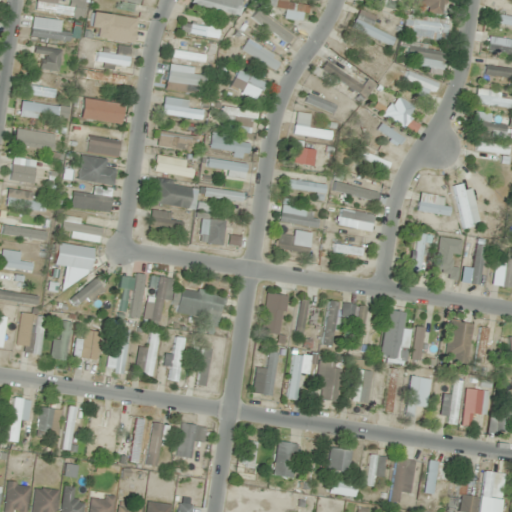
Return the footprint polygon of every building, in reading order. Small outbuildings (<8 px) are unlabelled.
[(35,0),(34,12),(83,17),(85,0),(68,0),(68,6),(56,5),(56,0),(35,0)] [(239,16),(242,0),(190,0),(189,5),(239,16)] [(267,0),(267,5),(284,9),(282,19),(304,23),(308,3),(295,0),(267,0)] [(443,16),(446,0),(417,0),(416,10),(443,16)] [(377,18),(359,10),(351,28),(390,46),(393,38),(372,28),(377,18)] [(511,12),(494,10),(492,23),(511,26),(511,12)] [(132,41),(135,20),(92,14),(90,23),(108,26),(107,37),(132,41)] [(445,41),(448,21),(406,16),(403,36),(445,41)] [(60,21),(32,18),(30,37),(68,41),(69,33),(59,32),(60,21)] [(288,36),(267,20),(259,31),(280,47),(288,36)] [(179,32),(216,38),(218,28),(181,22),(179,32)] [(511,38),(488,39),(489,55),(511,54),(511,38)] [(240,49),(273,71),(280,61),(247,39),(240,49)] [(127,73),(131,47),(98,43),(95,69),(127,73)] [(43,58),(40,68),(56,73),(62,54),(36,46),(33,55),(43,58)] [(204,61),(204,53),(172,53),(172,61),(204,61)] [(365,98),(370,90),(343,73),(347,67),(329,56),(319,71),(365,98)] [(511,79),(511,68),(483,66),(483,76),(511,79)] [(205,72),(169,67),(166,89),(202,94),(205,72)] [(82,78),(125,86),(126,78),(84,70),(82,78)] [(233,79),(261,93),(265,84),(238,70),(233,79)] [(420,86),(417,95),(425,98),(428,90),(433,92),(436,82),(406,73),(404,81),(420,86)] [(44,80),(25,77),(23,94),(53,99),(55,89),(43,87),(44,80)] [(511,96),(476,90),(473,103),(511,110),(511,107),(511,96)] [(333,113),(336,106),(307,94),(304,102),(333,113)] [(403,126),(414,108),(395,97),(384,114),(403,126)] [(164,118),(197,116),(197,110),(189,111),(188,98),(163,100),(164,118)] [(122,106),(84,100),(83,109),(91,110),(90,120),(120,124),(122,106)] [(59,106),(20,102),(18,117),(38,119),(38,113),(58,115),(59,106)] [(251,133),(255,113),(223,106),(218,126),(251,133)] [(472,131),(505,134),(506,125),(489,124),(490,114),(474,112),(472,131)] [(331,131),(311,127),(313,116),(296,113),(292,134),(329,141),(331,131)] [(403,138),(380,123),(375,131),(399,146),(403,138)] [(13,146),(52,150),(54,133),(14,129),(13,146)] [(158,149),(194,149),(194,134),(158,134),(158,149)] [(209,153),(246,158),(249,140),(212,135),(209,153)] [(117,156),(119,140),(88,137),(86,153),(117,156)] [(474,150),(506,157),(508,148),(476,141),(474,150)] [(312,167),(316,147),(293,142),(289,163),(312,167)] [(383,176),(389,165),(362,150),(356,161),(383,176)] [(184,167),(185,161),(157,154),(152,170),(190,180),(193,170),(184,167)] [(76,179),(112,186),(116,162),(80,156),(76,179)] [(31,184),(34,161),(12,158),(9,181),(31,184)] [(244,175),(245,163),(207,160),(206,171),(244,175)] [(372,200),(377,185),(348,175),(345,183),(362,189),(360,196),(372,200)] [(325,184),(284,180),(283,191),(324,195),(325,184)] [(194,209),(197,189),(154,183),(151,203),(194,209)] [(471,190),(461,192),(460,185),(453,186),(461,228),(478,225),(471,190)] [(242,193),(203,188),(202,198),(240,204),(242,193)] [(43,204),(32,203),(33,193),(6,190),(4,208),(43,211),(43,204)] [(69,206),(108,213),(110,198),(72,191),(69,206)] [(449,209),(439,206),(441,199),(420,193),(415,210),(447,218),(449,209)] [(318,214),(280,208),(278,222),(316,228),(318,214)] [(370,223),(372,215),(340,209),(337,225),(358,229),(359,221),(370,223)] [(181,223),(170,222),(171,213),(150,211),(148,227),(180,231),(181,223)] [(222,215),(196,216),(198,245),(223,244),(222,215)] [(96,244),(98,230),(67,223),(64,237),(96,244)] [(410,271),(420,272),(423,235),(413,234),(410,271)] [(307,245),(295,244),(295,236),(275,235),(274,250),(306,253),(307,245)] [(460,240),(438,237),(434,270),(442,271),(441,279),(455,281),(460,240)] [(49,265),(86,272),(91,251),(53,244),(49,265)] [(333,252),(360,257),(361,249),(334,244),(333,252)] [(470,284),(479,285),(482,246),(473,245),(470,284)] [(0,268),(31,269),(31,263),(20,263),(20,251),(0,251),(0,268)] [(511,269),(511,256),(506,255),(499,286),(508,288),(511,269)] [(172,279),(156,277),(151,320),(167,322),(172,279)] [(69,300),(75,307),(84,299),(88,304),(104,289),(93,278),(69,300)] [(136,316),(142,286),(123,282),(118,313),(136,316)] [(218,320),(223,297),(180,289),(176,313),(218,320)] [(36,295),(0,291),(0,300),(35,305),(36,295)] [(279,335),(283,295),(265,293),(261,333),(279,335)] [(294,332),(302,334),(307,301),(299,300),(294,332)] [(339,303),(328,301),(321,345),(332,347),(339,303)] [(355,306),(342,303),(339,316),(352,319),(355,306)] [(364,307),(356,306),(352,350),(360,351),(364,307)] [(404,313),(387,311),(379,357),(405,361),(407,349),(399,348),(404,313)] [(25,346),(23,353),(38,355),(44,318),(20,313),(15,344),(25,346)] [(443,361),(465,364),(471,324),(448,321),(443,361)] [(58,340),(52,339),(49,359),(65,361),(70,323),(61,322),(58,340)] [(424,329),(416,327),(409,359),(418,361),(424,329)] [(488,329),(480,328),(474,365),(482,366),(488,329)] [(106,372),(122,374),(128,333),(113,330),(106,372)] [(78,363),(95,365),(98,333),(81,331),(78,363)] [(511,333),(506,332),(502,364),(511,364),(511,333)] [(134,373),(151,375),(157,334),(149,333),(148,345),(138,343),(134,373)] [(183,339),(175,338),(172,355),(164,354),(162,366),(170,368),(168,382),(176,383),(183,339)] [(203,387),(211,350),(203,348),(194,385),(203,387)] [(255,367),(251,393),(270,396),(276,353),(267,352),(265,369),(255,367)] [(292,355),(286,399),(295,400),(298,376),(307,378),(310,357),(292,355)] [(340,363),(319,361),(315,400),(336,402),(340,363)] [(371,373),(357,369),(350,401),(365,404),(371,373)] [(398,371),(390,369),(382,411),(389,413),(398,371)] [(420,378),(410,376),(403,415),(413,417),(420,378)] [(460,381),(451,380),(446,424),(456,425),(460,381)] [(489,393),(468,388),(460,425),(469,427),(472,414),(484,416),(489,393)] [(30,400),(13,398),(7,442),(15,443),(18,420),(27,421),(30,400)] [(60,411),(40,407),(35,432),(56,436),(60,411)] [(74,408),(66,407),(62,450),(70,451),(74,408)] [(508,412),(491,409),(487,432),(504,435),(508,412)] [(96,455),(100,429),(108,430),(110,412),(94,410),(88,454),(96,455)] [(129,462),(137,464),(143,420),(134,419),(129,462)] [(143,465),(154,467),(163,425),(152,423),(143,465)] [(174,456),(195,460),(201,427),(180,423),(174,456)] [(253,469),(256,443),(247,442),(244,469),(253,469)] [(292,478),(295,444),(275,442),(272,476),(292,478)] [(326,471),(348,474),(350,451),(329,449),(326,471)] [(385,458),(369,455),(364,486),(371,487),(373,477),(382,478),(385,458)] [(397,504),(399,492),(409,494),(414,461),(395,458),(388,502),(397,504)] [(448,498),(447,511),(450,511),(472,511),(477,473),(460,471),(456,499),(448,498)] [(478,511),(499,511),(504,475),(483,472),(478,511)] [(23,511),(31,488),(8,482),(1,510),(8,511),(23,511)] [(75,490),(66,487),(58,511),(82,511),(86,503),(72,499),(75,490)] [(54,511),(56,490),(33,489),(31,511),(54,511)] [(88,511),(111,511),(112,495),(89,495),(88,511)] [(168,511),(168,504),(145,503),(144,511),(168,511)] [(174,511),(193,511),(194,506),(176,503),(174,511)]
